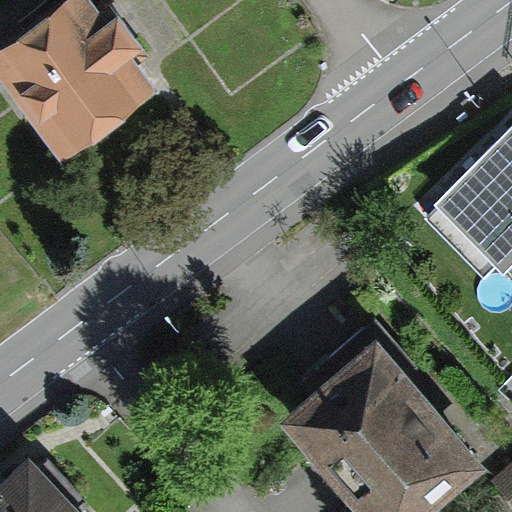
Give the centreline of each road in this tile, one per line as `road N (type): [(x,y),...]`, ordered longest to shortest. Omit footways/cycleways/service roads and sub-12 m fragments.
road 1 (tertiary): [(401,83),(85,320)]
road 2 (residential): [(242,511),(85,320)]
road 3 (tertiary): [(511,1),(401,83)]
